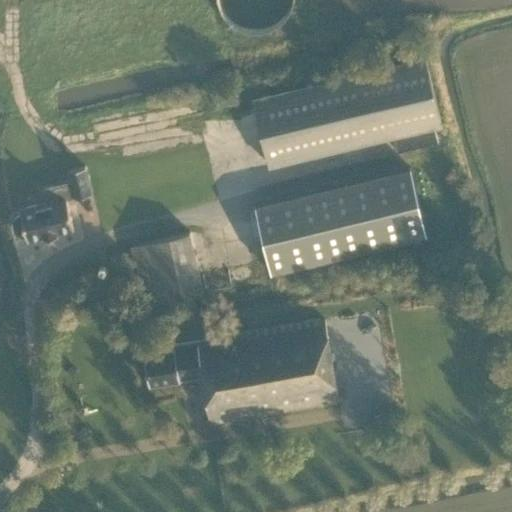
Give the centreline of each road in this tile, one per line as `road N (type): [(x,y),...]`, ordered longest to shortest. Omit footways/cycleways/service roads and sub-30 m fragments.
road 1 (unknown): [(27,457),(362,404)]
road 2 (unclassified): [(0,494),(27,457),(37,419),(31,295)]
